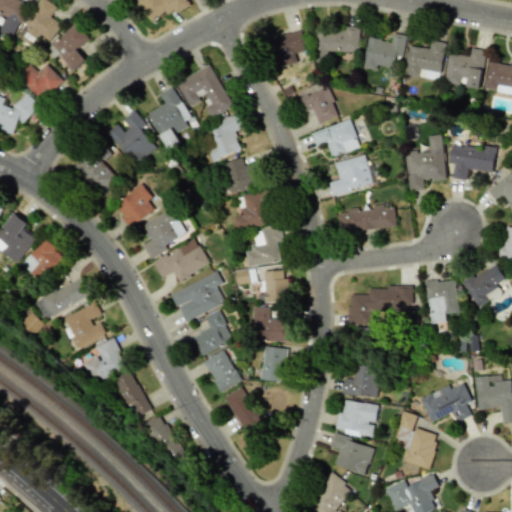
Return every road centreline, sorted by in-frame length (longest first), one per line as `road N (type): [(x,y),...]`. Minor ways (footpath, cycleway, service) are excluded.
road 1 (residential): [(217,16),(289,150),(319,266),(312,402),(272,511)]
road 2 (residential): [(406,0),(240,6),(217,16),(105,86),(24,177)]
road 3 (residential): [(24,177),(74,216),(114,263),(217,449),(268,511)]
road 4 (residential): [(457,230),(423,253),(319,266)]
